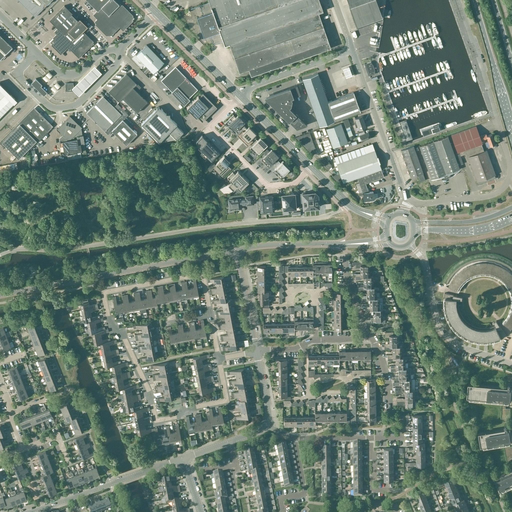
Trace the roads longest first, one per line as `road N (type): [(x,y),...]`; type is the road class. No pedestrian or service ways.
road 1 (residential): [(218,358),(202,272),(102,292),(157,420),(227,401)]
road 2 (unclassified): [(348,204),(322,216),(0,254)]
road 3 (unclassified): [(406,198),(485,196),(508,178),(509,157),(456,0)]
road 4 (tertiary): [(0,294),(236,249)]
road 5 (residential): [(511,365),(448,338),(421,256),(408,244)]
road 6 (unclassified): [(118,51),(115,66),(62,107),(45,103),(15,73),(35,53)]
road 7 (unclassified): [(406,198),(350,48)]
road 8 (unclassified): [(348,204),(239,95)]
road 9 (tertiary): [(236,249),(388,241)]
road 10 (primary): [(472,0),(511,131)]
road 11 (unclassified): [(239,95),(350,48)]
